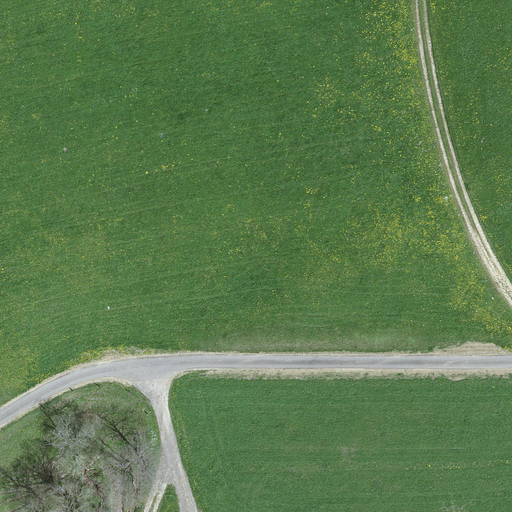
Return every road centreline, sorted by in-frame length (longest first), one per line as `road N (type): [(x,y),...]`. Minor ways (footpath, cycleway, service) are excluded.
road 1 (unclassified): [(0,417),(61,382),(145,364),(511,359)]
road 2 (track): [(420,0),(450,163),(511,294)]
